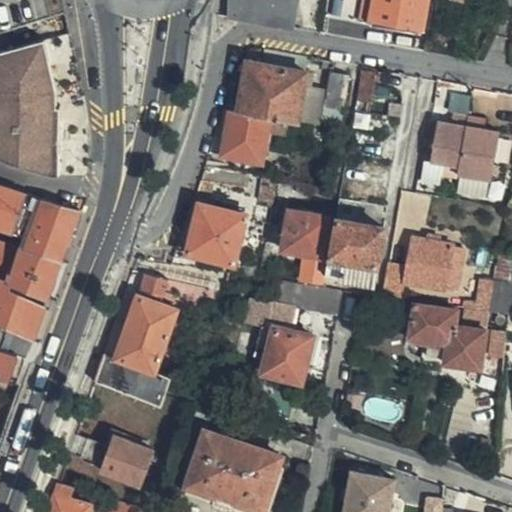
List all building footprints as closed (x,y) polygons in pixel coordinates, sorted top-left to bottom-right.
[(221,0),(219,16),(295,30),(299,7),(300,0),(221,0)] [(300,0),(299,7),(308,9),(308,0),(300,0)] [(365,0),(362,23),(423,35),(428,0),(365,0)] [(45,40),(0,51),(0,158),(52,175),(60,175),(60,108),(56,108),(56,91),(45,40)] [(311,58),(261,49),(259,63),(309,73),(311,58)] [(272,119),(300,124),(309,73),(259,63),(248,62),(239,112),(239,113),(272,119)] [(345,110),(351,76),(331,72),(325,106),(345,110)] [(239,112),(231,111),(223,157),(263,164),(272,119),(239,113),(239,112)] [(486,130),(487,119),(454,114),(453,123),(438,120),(430,164),(445,166),(444,176),(458,179),(458,175),(492,182),(501,133),(486,130)] [(246,174),(206,167),(201,178),(200,181),(243,189),(246,174)] [(45,199),(0,184),(0,227),(30,237),(45,199)] [(79,209),(45,199),(30,237),(65,248),(79,209)] [(189,253),(236,263),(247,214),(200,204),(189,253)] [(299,280),(325,285),(327,275),(329,261),(331,249),(324,247),(329,220),(324,217),(325,216),(289,210),(282,250),(303,254),(299,280)] [(385,227),(337,217),(331,249),(329,261),(342,263),(340,277),(376,285),(385,227)] [(65,248),(30,237),(28,242),(27,248),(61,261),(65,248)] [(388,263),(383,294),(404,298),(406,282),(448,290),(448,285),(458,286),(464,250),(457,248),(454,245),(412,238),(408,265),(388,263)] [(0,278),(12,284),(13,285),(48,299),(61,261),(27,248),(24,247),(21,252),(0,246),(0,278)] [(500,249),(495,280),(506,281),(511,252),(500,249)] [(327,275),(340,277),(342,263),(329,261),(327,275)] [(164,299),(170,280),(146,274),(140,292),(164,299)] [(0,323),(34,339),(46,305),(11,289),(12,284),(0,278),(0,323)] [(491,306),(490,312),(508,315),(511,315),(511,287),(506,281),(495,280),(491,306)] [(295,306),(339,312),(343,290),(324,288),(280,281),(276,302),(252,298),(246,322),(262,326),(256,355),(267,358),(263,374),(303,383),(315,336),(290,330),(295,306)] [(395,314),(397,298),(382,297),(367,294),(364,310),(395,314)] [(105,355),(96,382),(163,407),(167,396),(168,392),(170,388),(173,379),(170,377),(156,371),(180,309),(140,296),(118,359),(105,355)] [(457,307),(467,309),(475,309),(490,312),(491,306),(458,301),(457,307)] [(459,310),(416,304),(411,337),(424,339),(450,343),(447,358),(446,364),(482,370),(488,330),(457,327),(459,310)] [(475,309),(467,309),(466,323),(488,326),(490,312),(475,309)] [(0,356),(3,350),(24,356),(28,358),(34,339),(0,323),(0,356)] [(505,359),(508,330),(493,328),(491,357),(505,359)] [(450,343),(424,339),(423,355),(447,358),(450,343)] [(511,380),(511,360),(505,359),(504,373),(503,379),(511,380)] [(262,511),(264,511),(282,457),(206,430),(188,485),(218,496),(215,507),(229,511),(232,502),(262,511)] [(77,435),(70,453),(104,466),(111,448),(77,435)] [(111,448),(104,466),(102,472),(141,487),(155,450),(115,436),(111,448)] [(344,511),(390,511),(396,479),(352,471),(344,511)] [(60,483),(49,511),(89,511),(91,505),(71,500),(74,488),(60,483)] [(134,511),(136,506),(111,499),(108,511),(134,511)] [(426,511),(443,511),(445,501),(428,499),(426,511)] [(445,501),(443,511),(456,511),(457,502),(445,501)]
